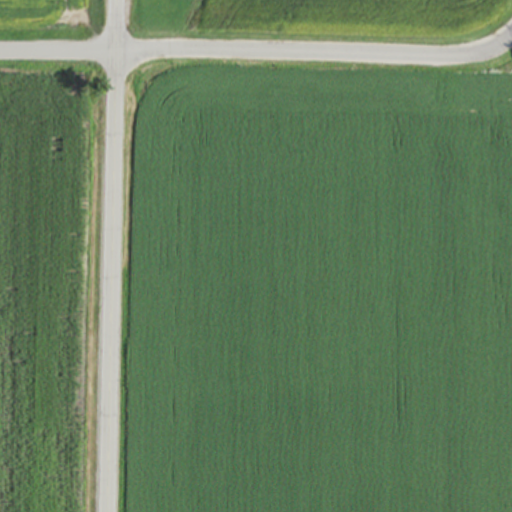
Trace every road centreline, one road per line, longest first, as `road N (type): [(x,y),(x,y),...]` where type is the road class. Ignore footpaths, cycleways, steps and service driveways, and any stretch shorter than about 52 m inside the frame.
road 1 (residential): [(0,52),(485,56),(511,43)]
road 2 (secondary): [(106,511),(113,0)]
